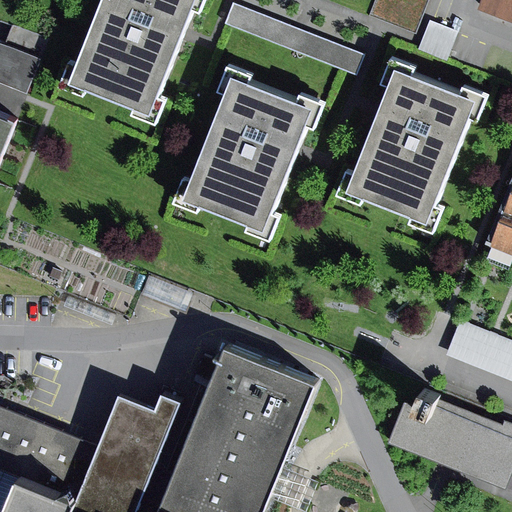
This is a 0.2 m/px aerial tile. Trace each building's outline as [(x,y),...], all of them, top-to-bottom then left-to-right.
[(103,0),(78,67),(70,64),(61,88),(80,96),(83,88),(136,108),(133,116),(159,126),(168,102),(159,99),(191,14),(202,18),(208,0),(103,0)] [(431,0),(381,0),(374,19),(417,36),(431,0)] [(511,0),(482,0),(478,11),(511,24),(511,0)] [(367,54),(234,3),(225,26),(358,77),(367,54)] [(458,32),(431,22),(419,50),(447,61),(458,32)] [(40,60),(0,45),(0,84),(27,94),(40,60)] [(407,68),(389,61),(378,90),(384,93),(352,176),(346,173),(337,197),(360,206),(363,199),(413,218),(410,226),(436,236),(444,213),(434,209),(468,122),(479,126),(488,101),(464,92),(461,99),(404,77),(407,68)] [(244,73),(225,66),(213,96),(223,99),(189,183),(183,181),(174,205),(195,214),(198,206),(252,227),(249,233),(271,241),(279,221),(270,217),(306,127),(317,132),(327,108),(302,98),(299,104),(241,81),(244,73)] [(0,160),(16,122),(0,115),(0,160)] [(511,184),(486,249),(511,259),(511,184)] [(511,340),(460,319),(447,357),(511,382),(511,340)] [(265,511),(315,389),(216,350),(150,511),(133,511),(177,405),(159,397),(153,412),(114,397),(91,453),(0,416),(0,470),(15,476),(0,511),(265,511)] [(404,404),(388,443),(505,494),(511,477),(511,425),(504,422),(502,427),(439,401),(440,399),(418,389),(410,407),(404,404)]
